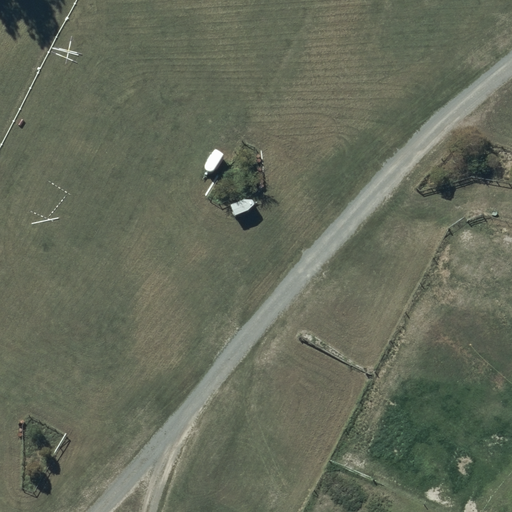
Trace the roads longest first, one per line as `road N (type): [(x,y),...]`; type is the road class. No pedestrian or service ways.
road 1 (track): [(209,386),(98,511)]
road 2 (track): [(209,386),(158,511)]
